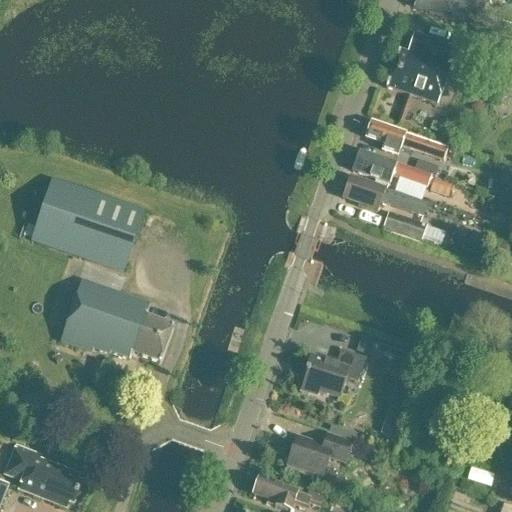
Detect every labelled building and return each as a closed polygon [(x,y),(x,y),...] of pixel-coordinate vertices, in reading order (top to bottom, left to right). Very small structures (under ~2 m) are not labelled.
[(416,0),(412,13),(474,34),(471,42),(484,47),(489,34),(497,37),(495,43),(500,45),(498,51),(511,55),(511,21),(484,11),(487,0),(416,0)] [(453,74),(460,55),(415,40),(408,59),(398,55),(385,92),(436,109),(448,72),(453,74)] [(442,165),(447,152),(405,139),(405,138),(371,127),(365,143),(383,149),(381,155),(397,160),(401,151),(442,165)] [(426,192),(430,180),(358,155),(351,176),(375,184),(375,186),(389,190),(393,180),(426,192)] [(376,218),(379,207),(423,222),(427,209),(349,183),(342,203),(359,209),(360,212),(376,218)] [(143,215),(51,184),(30,247),(122,278),(143,215)] [(447,202),(451,190),(434,184),(430,196),(447,202)] [(420,248),(425,232),(387,220),(382,236),(420,248)] [(172,331),(144,321),(149,308),(81,285),(60,347),(92,358),(93,356),(108,360),(109,359),(128,365),(130,358),(159,368),(172,331)] [(362,343),(357,357),(369,361),(373,347),(362,343)] [(357,387),(365,363),(340,354),(335,370),(309,361),(303,377),(306,378),(301,394),(316,399),(317,396),(339,403),(346,383),(357,387)] [(407,362),(404,371),(421,377),(424,368),(407,362)] [(107,370),(95,366),(90,381),(102,386),(107,370)] [(346,469),(353,449),(327,440),(324,451),(295,442),(286,469),(323,482),(330,462),(346,469)] [(25,478),(18,495),(62,511),(65,511),(68,508),(72,509),(81,488),(76,486),(78,479),(38,464),(40,460),(16,451),(8,471),(25,478)] [(328,511),(332,503),(324,500),(308,495),(307,500),(258,483),(252,500),(276,507),(274,511),(292,511),(294,509),(300,511),(303,511),(305,506),(320,511),(322,511),(328,511)] [(0,510),(8,489),(0,485),(0,510)]
